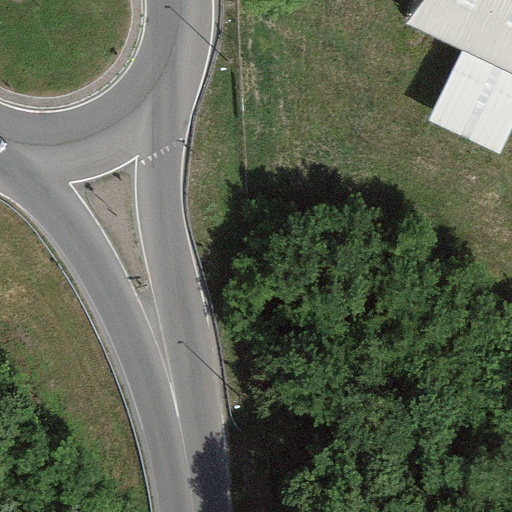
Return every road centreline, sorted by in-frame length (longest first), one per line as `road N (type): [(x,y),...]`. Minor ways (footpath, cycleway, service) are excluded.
road 1 (secondary): [(153,346),(139,114)]
road 2 (secondary): [(26,158),(153,346)]
road 3 (secondary): [(153,346),(181,511)]
road 4 (secondary): [(26,158),(86,150),(139,114)]
